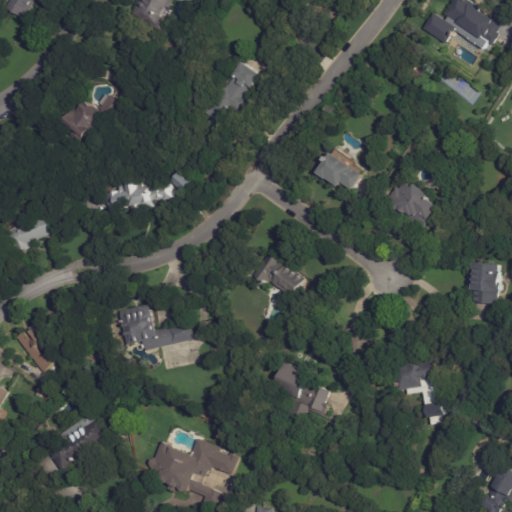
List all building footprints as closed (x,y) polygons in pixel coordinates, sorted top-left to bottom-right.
[(39,0),(37,5),(36,4),(27,20),(6,9),(10,0),(39,0)] [(171,0),(175,2),(171,10),(167,8),(162,18),(165,20),(159,32),(132,17),(141,0),(171,0)] [(501,19),(506,22),(500,32),(502,34),(497,42),(487,35),(481,45),(469,38),(474,30),(454,16),(464,0),(471,0),(474,2),(476,0),(486,7),(484,9),(492,14),(493,13),(501,19)] [(245,64),(263,77),(253,90),(252,89),(245,99),(250,102),(240,117),(214,98),(224,84),(228,87),(245,64)] [(111,96),(123,108),(91,143),(83,136),(75,145),(67,137),(70,133),(61,124),(73,110),(74,112),(84,101),(97,114),(99,112),(98,110),(111,96)] [(223,106),(226,127),(206,129),(204,109),(223,106)] [(336,152),(367,174),(356,190),(345,182),(343,186),(340,184),(338,185),(335,183),(336,182),(335,181),(333,183),(322,175),(323,174),(321,172),(330,159),(333,154),(334,155),(336,151),(336,152)] [(188,189),(184,195),(171,184),(180,173),(193,183),(188,189)] [(168,185),(171,185),(174,201),(163,203),(162,201),(153,203),(154,210),(142,213),(141,207),(129,210),(129,207),(123,208),(125,215),(108,219),(103,196),(118,193),(116,182),(128,180),(129,186),(137,185),(135,178),(146,176),(148,189),(149,189),(149,191),(159,188),(159,187),(168,185)] [(411,183),(417,187),(420,183),(437,195),(434,198),(439,202),(432,212),(437,215),(429,226),(423,222),(424,220),(411,211),(410,213),(406,210),(404,213),(394,205),(397,201),(392,198),(400,187),(403,189),(409,181),(411,183)] [(52,236),(29,246),(33,255),(21,261),(8,232),(18,228),(16,223),(28,218),(30,223),(46,215),(55,234),(52,236)] [(295,298),(271,281),(270,284),(264,280),(279,258),(309,279),(295,298)] [(505,273),(504,283),(506,283),(505,292),(500,292),(499,304),(475,302),(476,289),(475,289),(477,262),(504,264),(504,271),(505,271),(505,273)] [(161,330),(193,323),(197,340),(148,350),(146,341),(132,344),(130,338),(129,338),(123,311),(153,304),(159,330),(161,330)] [(44,343),(45,344),(40,348),(47,357),(51,354),(58,363),(46,373),(20,338),(28,331),(30,334),(47,321),(55,332),(43,341),(44,343)] [(428,387),(403,391),(399,364),(410,362),(410,364),(415,363),(415,362),(426,360),(426,361),(441,358),(445,384),(428,387)] [(299,367),(315,375),(312,381),(333,392),(327,403),(331,405),(325,417),(311,411),(306,420),(292,414),(298,401),(294,399),(296,395),(279,387),(291,363),(299,367)] [(0,385),(12,393),(0,411),(0,385)] [(84,464),(79,467),(77,463),(63,472),(50,452),(66,441),(62,435),(92,415),(94,418),(101,414),(117,437),(110,442),(112,446),(84,464)] [(235,475),(215,467),(213,472),(211,471),(205,485),(227,495),(220,511),(208,507),(209,505),(205,503),(208,497),(193,490),(191,494),(181,490),(179,493),(170,489),(171,485),(161,481),(162,478),(151,473),(154,469),(153,468),(151,465),(154,459),(156,458),(157,459),(164,443),(165,443),(168,442),(168,443),(169,442),(173,444),(172,445),(173,446),(174,447),(175,448),(175,447),(194,455),(201,439),(224,449),(223,452),(232,456),(233,454),(242,458),(235,475)] [(511,507),(509,511),(492,511),(487,509),(488,507),(483,504),(489,495),(492,496),(511,459),(511,507)] [(330,471),(340,477),(337,482),(327,476),(330,471)]
